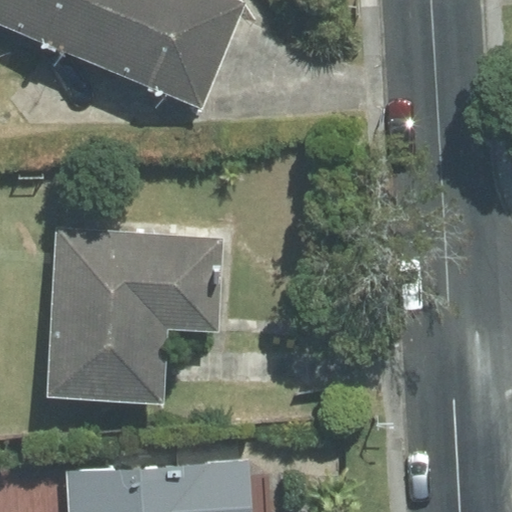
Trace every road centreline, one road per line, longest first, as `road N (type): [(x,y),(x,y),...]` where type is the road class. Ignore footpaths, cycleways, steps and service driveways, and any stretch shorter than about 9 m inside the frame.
road 1 (tertiary): [(451,354),(429,0)]
road 2 (tertiary): [(461,511),(451,354)]
